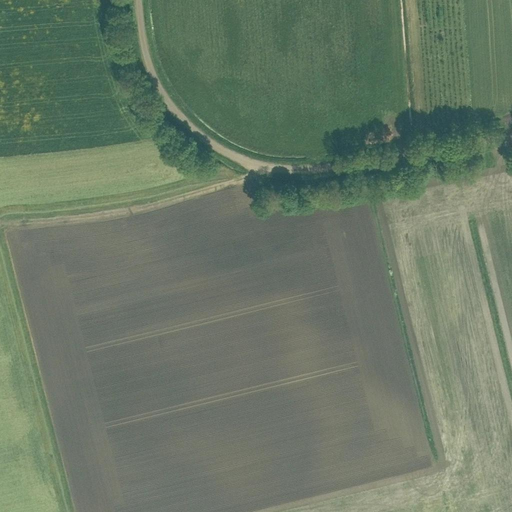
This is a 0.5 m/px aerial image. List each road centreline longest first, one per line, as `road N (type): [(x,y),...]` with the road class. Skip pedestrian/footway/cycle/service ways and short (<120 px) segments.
road 1 (unclassified): [(511,137),(313,168),(238,157),(192,128),(159,89),(139,0)]
road 2 (track): [(262,164),(235,181),(122,211),(8,221)]
